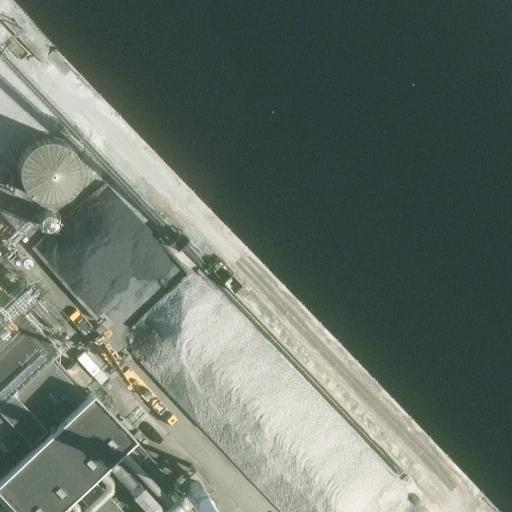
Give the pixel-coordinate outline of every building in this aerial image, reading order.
[(63,196),(70,192),(74,188),(77,183),(79,174),(79,165),(77,159),(74,151),(68,145),(60,140),(52,138),(44,138),(35,141),(28,145),(21,153),(18,161),(17,171),(19,179),(24,189),(28,193),(36,198),(45,200),(55,199),(63,196)] [(125,246),(132,259),(102,276),(120,308),(149,291),(131,260),(147,251),(139,238),(125,246)] [(194,511),(46,353),(56,345),(0,284),(0,491),(19,511),(194,511)] [(158,387),(198,353),(155,303),(123,330),(134,343),(126,350),(158,387)] [(204,431),(257,485),(293,487),(296,490),(300,485),(317,486),(313,471),(322,472),(326,471),(347,450),(344,435),(314,405),(313,398),(305,398),(302,388),(312,388),(312,380),(294,379),(288,386),(284,372),(265,376),(264,386),(275,387),(265,397),(220,351),(204,350),(201,409),(205,412),(204,431)]
